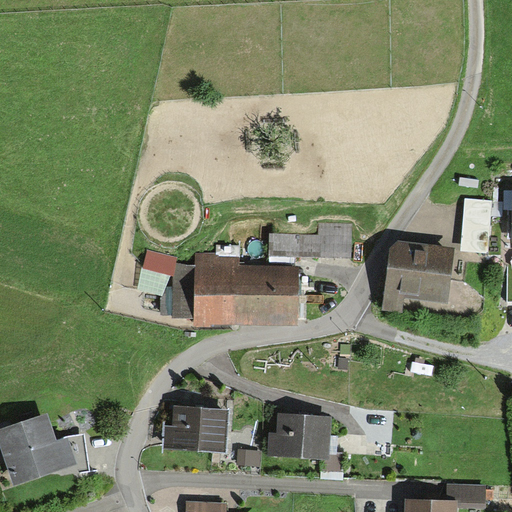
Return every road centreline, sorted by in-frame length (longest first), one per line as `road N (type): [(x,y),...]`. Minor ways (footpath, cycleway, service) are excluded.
road 1 (residential): [(348,315),(461,108),(471,0)]
road 2 (residential): [(137,511),(127,483),(141,417),(171,372),(209,345),(319,329),(348,315)]
road 3 (residential): [(348,315),(482,355),(511,354)]
